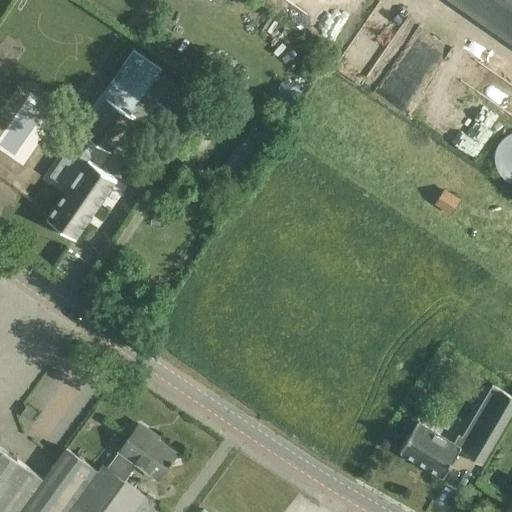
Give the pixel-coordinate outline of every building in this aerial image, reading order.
[(511,0),(451,0),(511,42),(511,0)] [(133,50),(101,96),(106,99),(83,133),(110,153),(135,118),(130,114),(161,70),(133,50)] [(483,157),(496,129),(447,106),(441,119),(422,110),(414,125),(483,157)] [(231,160),(249,171),(272,134),(253,122),(231,160)] [(511,132),(508,135),(504,138),(501,141),(498,145),(496,149),(495,154),(494,158),(495,163),(496,168),(498,172),(501,176),(504,179),(508,182),(511,183),(511,132)] [(68,187),(46,219),(75,239),(94,212),(117,180),(88,159),(81,154),(62,182),(68,187)] [(446,191),(437,204),(450,213),(459,201),(446,191)] [(458,434),(453,442),(418,422),(400,451),(444,477),(459,450),(483,464),(511,413),(511,396),(492,384),(462,436),(458,434)] [(108,468),(124,480),(137,462),(159,478),(177,454),(150,435),(152,432),(139,423),(120,450),(121,451),(108,468)] [(44,478),(0,446),(0,511),(147,511),(155,502),(124,480),(108,468),(103,465),(98,471),(66,448),(44,478)]
